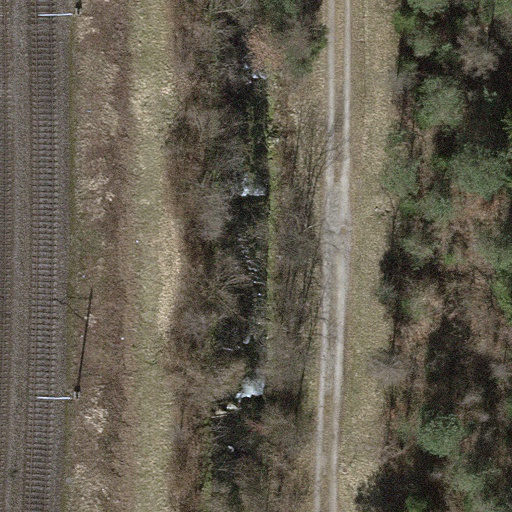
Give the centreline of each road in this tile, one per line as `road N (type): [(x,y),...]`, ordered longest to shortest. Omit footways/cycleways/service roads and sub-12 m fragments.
road 1 (track): [(144,511),(156,232),(150,0)]
road 2 (track): [(327,511),(341,0)]
